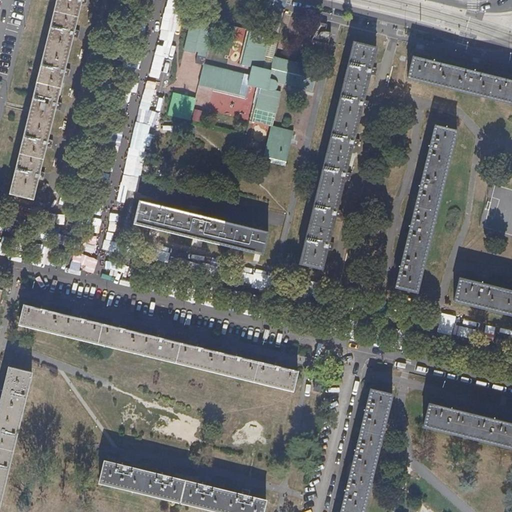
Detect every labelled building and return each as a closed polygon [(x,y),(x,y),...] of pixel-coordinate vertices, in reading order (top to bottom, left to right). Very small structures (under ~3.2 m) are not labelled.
[(64,69),(71,38),(73,30),(79,5),(80,0),(56,0),(9,193),(32,199),(37,180),(39,171),(45,147),(47,140),(54,110),(56,103),(62,77),(64,69)] [(204,62),(214,20),(191,14),(184,48),(194,50),(195,48),(198,49),(195,60),(204,62)] [(320,30),(315,28),(317,21),(305,19),(301,37),(318,41),(320,30)] [(232,39),(242,41),(244,29),(234,27),(232,39)] [(312,89),(318,66),(302,62),(273,55),(273,57),(265,54),(270,34),(249,28),(241,62),(254,66),(252,74),(204,62),(198,84),(213,87),(246,95),(248,85),(256,87),(248,118),(270,123),(272,124),(280,90),(275,89),(278,86),(278,83),(277,80),(312,89)] [(346,173),(354,142),(355,134),(362,107),(363,99),(370,72),(372,64),(375,47),(352,41),(298,263),(323,269),(327,253),(329,244),(336,216),(338,208),(344,181),(346,173)] [(511,80),(478,72),(470,70),(439,63),(430,61),(412,57),(407,79),(511,104),(511,80)] [(190,118),(196,96),(187,94),(187,96),(183,95),(183,93),(173,90),(167,113),(178,115),(179,113),(182,114),(182,116),(190,118)] [(195,109),(192,119),(200,121),(203,111),(195,109)] [(284,165),(292,129),(272,124),(270,123),(261,159),(284,165)] [(417,292),(455,131),(434,125),(431,139),(428,147),(422,178),(419,185),(412,218),(410,226),(402,260),(400,268),(395,286),(417,292)] [(428,147),(431,139),(424,138),(422,146),(428,147)] [(419,185),(422,178),(415,176),(413,184),(419,185)] [(241,224),(207,216),(197,214),(165,206),(155,204),(139,200),(134,223),(262,255),(268,231),(250,227),(241,224)] [(400,268),(402,260),(396,259),(394,267),(400,268)] [(485,285),(487,279),(477,276),(476,282),(485,285)] [(511,290),(485,285),(476,282),(459,278),(453,301),(511,314),(511,290)] [(234,356),(203,348),(196,346),(164,339),(156,337),(126,329),(117,327),(87,320),(79,318),(49,311),(41,309),(24,305),(19,324),(292,390),(297,371),(279,366),(273,365),(241,357),(234,356)] [(0,501),(31,371),(8,366),(4,386),(2,394),(0,401),(0,501)] [(323,392),(325,382),(316,380),(313,390),(323,392)] [(362,511),(392,394),(370,388),(365,406),(364,414),(356,445),(354,454),(346,487),(344,494),(339,511),(362,511)] [(455,409),(457,403),(448,401),(446,407),(455,409)] [(511,422),(498,419),(488,416),(455,409),(446,407),(428,403),(423,426),(511,447),(511,422)] [(128,489),(144,492),(156,494),(177,498),(215,506),(248,511),(266,511),(271,489),(129,462),(105,457),(101,479),(116,482),(115,487),(128,489)]
